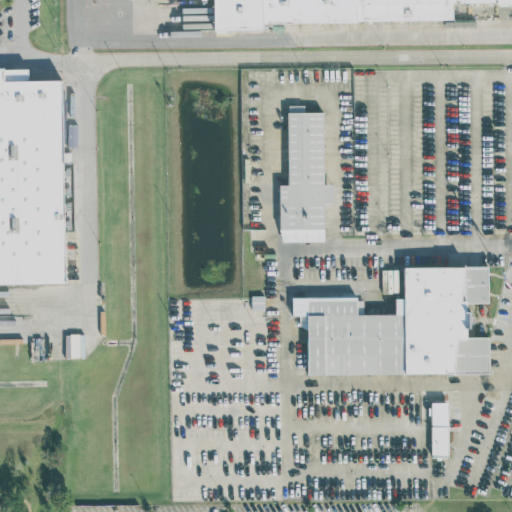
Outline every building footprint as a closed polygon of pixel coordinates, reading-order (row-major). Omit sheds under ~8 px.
[(511,0),(511,32),(132,37),(131,3),(179,2),(179,0),(511,0)] [(62,80),(28,80),(28,74),(0,74),(0,283),(65,283),(62,80)] [(285,128),(321,127),(322,198),(331,198),(332,219),(322,219),(323,243),(277,244),(276,200),(286,199),(285,128)] [(303,314),(354,314),(354,329),(399,329),(399,282),(484,282),(484,319),(461,319),(461,350),(486,350),(486,387),(303,388),(303,314)] [(252,309),(263,309),(263,300),(259,300),(259,297),(251,297),(252,309)] [(431,454),(448,454),(448,402),(431,402),(431,454)]
